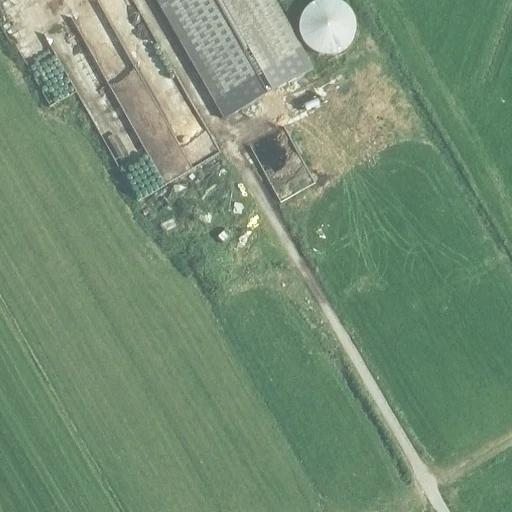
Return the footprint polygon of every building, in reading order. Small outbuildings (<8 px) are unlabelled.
[(128,0),(103,0),(98,3),(193,170),(217,156),(128,0)] [(272,0),(151,0),(221,127),(313,76),(272,0)] [(315,54),(325,57),(335,57),(344,53),(351,46),(356,38),(357,28),(355,19),(351,10),(343,3),(332,0),(323,0),(313,4),(305,11),(301,20),(299,30),(301,40),(307,48),(315,54)] [(95,5),(71,19),(166,186),(190,172),(95,5)] [(67,22),(43,36),(138,202),(162,189),(67,22)] [(140,218),(149,241),(187,226),(178,203),(140,218)] [(259,260),(271,246),(249,226),(236,240),(259,260)]
